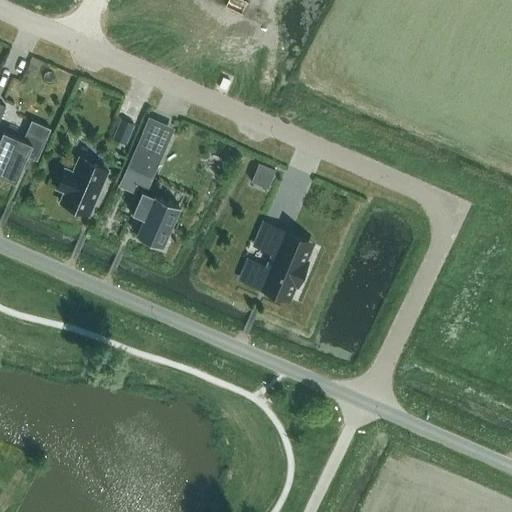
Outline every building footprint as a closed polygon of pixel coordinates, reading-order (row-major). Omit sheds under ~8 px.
[(121,118),(112,138),(126,144),(135,124),(121,118)] [(32,120),(23,139),(3,131),(0,138),(0,174),(16,182),(27,156),(37,160),(51,128),(32,120)] [(143,130),(127,167),(149,177),(165,140),(143,130)] [(79,157),(73,171),(66,168),(57,188),(64,191),(60,201),(89,214),(108,170),(79,157)] [(154,195),(154,196),(142,191),(132,213),(144,219),(136,235),(150,241),(149,243),(163,249),(168,239),(166,238),(180,206),(154,195)] [(241,278),(285,298),(293,281),(299,283),(307,265),(301,263),(310,242),(308,241),(307,242),(266,223),(256,245),(274,253),(267,268),(250,260),(241,278)]
